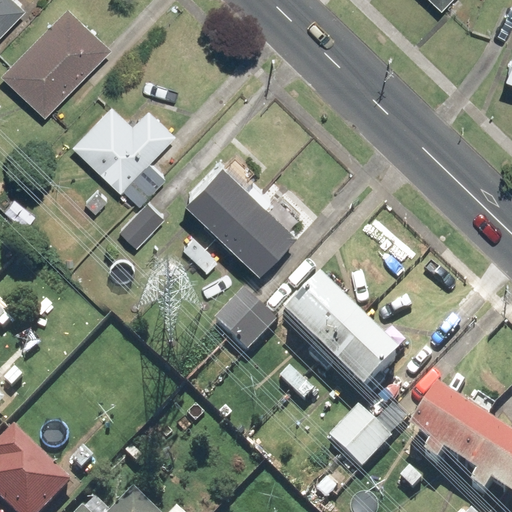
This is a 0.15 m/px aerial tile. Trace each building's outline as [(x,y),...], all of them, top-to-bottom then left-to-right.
[(13,0),(0,0),(0,30),(22,8),(13,0)] [(427,0),(439,11),(448,0),(427,0)] [(0,69),(0,75),(42,115),(108,46),(63,4),(0,69)] [(511,41),(499,74),(511,79),(511,41)] [(69,144),(118,190),(172,134),(145,108),(130,124),(108,104),(69,144)] [(216,160),(178,199),(253,270),(291,231),(216,160)] [(122,189),(137,204),(163,177),(148,162),(122,189)] [(111,196),(98,184),(81,202),(94,214),(111,196)] [(117,229),(135,246),(162,218),(145,201),(117,229)] [(218,262),(193,235),(179,248),(206,275),(218,262)] [(316,286),(279,322),(310,353),(306,358),(324,377),(329,372),(355,398),(391,362),(316,286)] [(275,324),(240,292),(211,324),(246,356),(275,324)] [(313,395),(288,370),(276,382),(302,406),(313,395)] [(511,511),(511,435),(506,445),(482,429),(488,420),(465,405),(459,414),(430,395),(402,438),(421,451),(415,460),(432,471),(438,462),(470,483),(463,493),(480,504),(487,494),(511,510),(511,511)] [(391,443),(355,407),(320,442),(355,478),(391,443)] [(0,506),(6,511),(42,511),(67,486),(11,432),(0,442),(0,506)] [(96,458),(82,446),(66,465),(80,476),(96,458)] [(148,511),(129,494),(111,511),(101,511),(92,503),(82,511),(148,511)]
